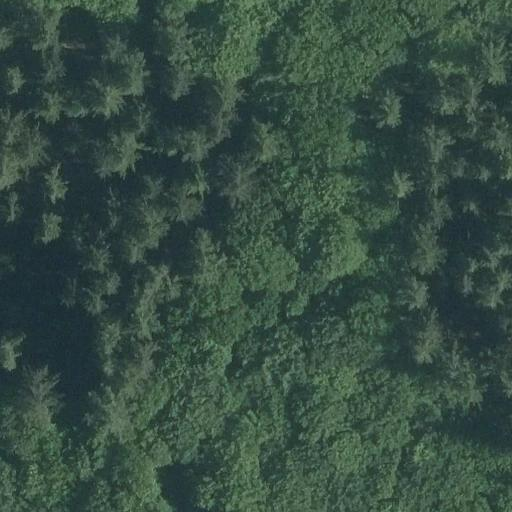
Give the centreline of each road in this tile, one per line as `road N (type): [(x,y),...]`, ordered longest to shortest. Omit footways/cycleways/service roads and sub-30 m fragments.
road 1 (track): [(86,511),(142,353),(190,293),(246,174),(319,144),(468,40),(504,0)]
road 2 (track): [(328,0),(246,174)]
